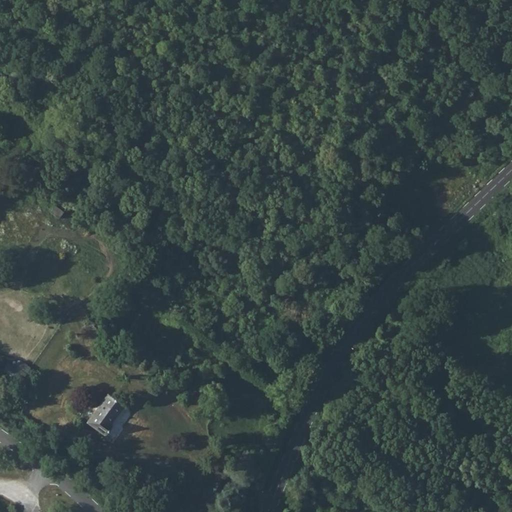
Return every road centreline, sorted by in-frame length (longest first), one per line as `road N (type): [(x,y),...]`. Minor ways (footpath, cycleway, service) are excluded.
road 1 (track): [(189,0),(178,45),(190,62),(186,124),(176,150),(141,136),(124,148),(128,168),(149,190),(187,201),(212,195),(269,220),(283,240),(309,243),(353,225),(355,216),(336,213),(303,231),(273,216),(296,188),(290,168),(297,148),(271,102),(320,62),(332,102),(321,115),(327,132),(358,135),(402,96),(423,106),(446,62),(406,0)]
road 2 (tertiary): [(266,511),(317,392),(358,326),(511,167)]
road 3 (unknown): [(230,484),(175,413),(136,388),(75,381),(60,420),(81,440),(170,467)]
road 4 (track): [(0,60),(50,69),(74,86),(100,68),(86,49),(43,48),(12,20),(48,0)]
road 5 (unclassified): [(94,511),(0,435)]
